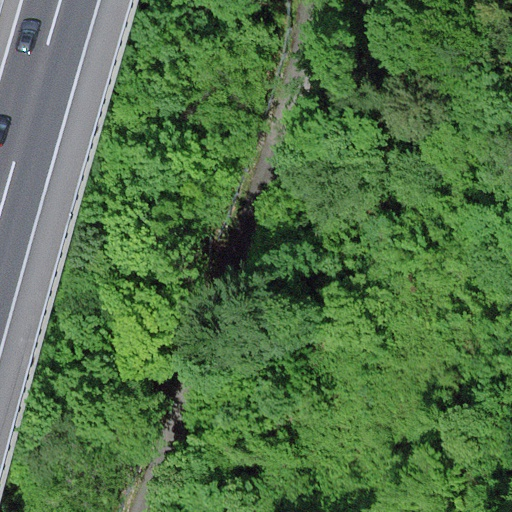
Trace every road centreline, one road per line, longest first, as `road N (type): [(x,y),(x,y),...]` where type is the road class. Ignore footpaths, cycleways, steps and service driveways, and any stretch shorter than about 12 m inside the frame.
road 1 (track): [(324,0),(229,284),(139,511)]
road 2 (motorway): [(0,224),(63,0)]
